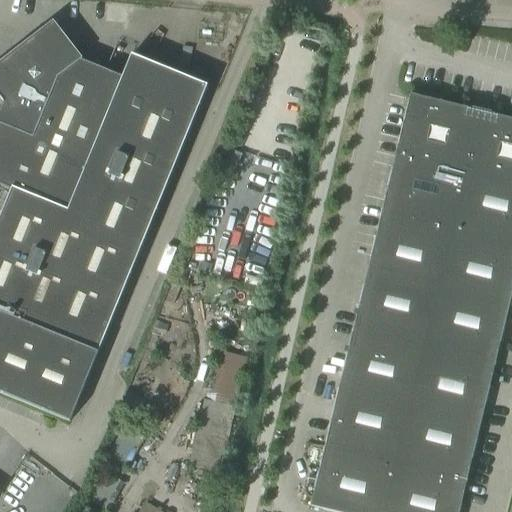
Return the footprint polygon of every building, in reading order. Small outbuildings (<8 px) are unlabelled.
[(82,59),(53,22),(0,62),(0,99),(3,103),(0,110),(0,185),(10,190),(0,215),(0,393),(69,422),(207,87),(131,56),(121,78),(80,61),(82,59)] [(213,73),(193,65),(188,76),(209,83),(213,73)] [(409,95),(408,99),(310,507),(331,511),(458,511),(511,292),(511,119),(490,114),(490,117),(470,112),(471,110),(409,95)] [(187,467),(220,474),(246,358),(225,353),(226,352),(219,351),(209,393),(208,393),(205,401),(203,400),(200,415),(187,467)] [(143,405),(126,398),(119,413),(137,420),(143,405)] [(100,479),(98,500),(112,501),(113,488),(119,489),(120,481),(100,479)] [(137,511),(160,511),(144,502),(137,511)]
